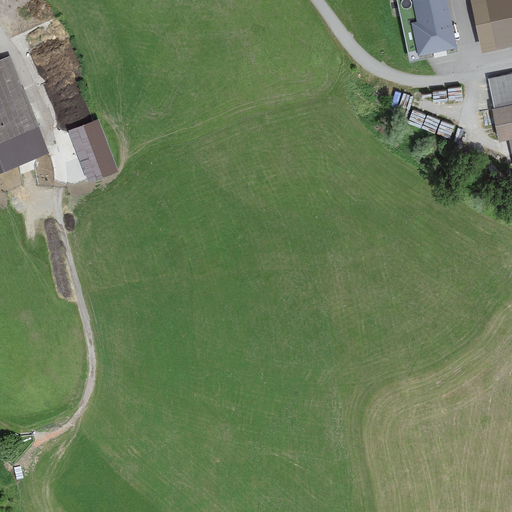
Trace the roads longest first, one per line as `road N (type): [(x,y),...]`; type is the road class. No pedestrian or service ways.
road 1 (track): [(0,33),(56,157),(55,204),(90,370),(82,408),(55,434),(0,424)]
road 2 (residential): [(511,66),(412,80),(380,70),(316,0)]
